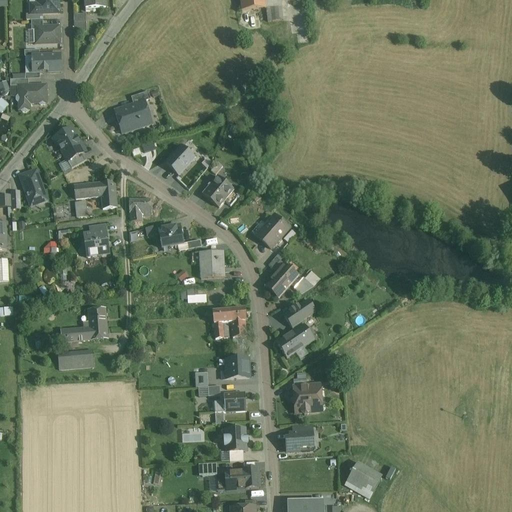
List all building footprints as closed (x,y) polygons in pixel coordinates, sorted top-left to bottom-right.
[(60,15),(59,0),(35,0),(36,3),(29,3),(30,15),(60,15)] [(106,9),(105,0),(85,0),(86,9),(106,9)] [(281,0),(240,0),(241,11),(267,9),(269,23),(283,21),(281,0)] [(86,15),(74,15),(75,23),(86,23),(86,15)] [(43,21),(32,21),(32,31),(36,31),(36,28),(44,28),(43,21)] [(86,33),(86,23),(75,23),(75,33),(86,33)] [(44,28),(36,28),(36,31),(36,45),(60,44),(60,27),(44,28)] [(40,57),(33,57),(33,74),(40,74),(61,73),(61,56),(40,57)] [(47,86),(29,87),(29,80),(26,80),(11,81),(11,87),(19,87),(19,96),(17,98),(17,101),(19,103),(20,111),(21,111),(23,112),(27,112),(29,111),(30,111),(30,104),(39,104),(41,106),(45,106),(46,104),(47,104),(47,86)] [(9,90),(6,83),(0,85),(0,88),(2,95),(5,97),(10,92),(8,91),(9,90)] [(149,92),(132,98),(134,105),(143,102),(143,103),(151,100),(149,92)] [(1,99),(0,99),(0,113),(1,114),(9,106),(1,99)] [(134,105),(115,111),(117,115),(123,135),(152,125),(148,111),(146,112),(143,103),(143,102),(134,105)] [(72,129),(55,139),(54,139),(54,142),(56,145),(58,145),(59,146),(66,158),(81,150),(78,146),(79,143),(72,129)] [(182,147),(167,164),(179,175),(195,159),(182,147)] [(223,166),(218,162),(211,171),(216,175),(223,166)] [(37,171),(20,177),(29,201),(36,198),(39,204),(48,201),(37,171)] [(167,180),(186,196),(191,190),(172,175),(167,180)] [(234,191),(218,177),(203,195),(219,209),(225,202),(234,191)] [(115,183),(101,184),(102,197),(103,210),(118,209),(115,183)] [(101,184),(74,186),(75,200),(89,199),(89,200),(90,200),(92,200),(92,198),(102,197),(101,184)] [(234,191),(225,202),(230,206),(239,196),(234,191)] [(0,208),(11,207),(10,194),(0,195),(0,208)] [(275,202),(270,198),(266,202),(271,206),(275,202)] [(151,200),(136,201),(136,212),(136,222),(142,222),(143,222),(143,217),(151,217),(151,200)] [(86,203),(76,204),(78,220),(88,219),(86,203)] [(275,217),(257,237),(271,250),(289,230),(287,227),(282,223),(275,217)] [(162,224),(146,229),(147,237),(159,235),(159,232),(163,231),(162,224)] [(104,226),(90,228),(91,235),(105,233),(104,226)] [(163,231),(159,232),(159,235),(162,250),(184,246),(180,228),(163,231)] [(131,232),(132,241),(146,239),(145,230),(131,232)] [(91,235),(84,236),(87,258),(102,256),(102,254),(109,253),(108,244),(109,243),(107,232),(91,235)] [(292,232),(284,240),(288,244),(296,235),(295,235),(292,232)] [(200,242),(188,244),(189,250),(201,248),(200,242)] [(223,253),(201,254),(202,263),(200,264),(201,280),(222,279),(222,269),(224,269),(223,253)] [(276,258),(268,267),(273,271),(281,262),(276,258)] [(285,266),(266,288),(279,300),(299,278),(285,266)] [(182,281),(188,275),(184,271),(177,277),(182,281)] [(303,279),(294,290),(302,297),(314,289),(303,279)] [(207,303),(207,289),(181,290),(182,298),(188,298),(188,304),(207,303)] [(305,303),(284,317),(292,329),(313,314),(305,303)] [(14,307),(0,309),(1,316),(14,315),(14,307)] [(106,310),(88,311),(89,324),(91,342),(109,341),(106,310)] [(245,310),(231,311),(232,324),(233,339),(246,338),(245,323),(247,322),(245,310)] [(231,311),(213,313),(215,341),(224,340),(222,325),(228,324),(232,324),(231,311)] [(85,330),(61,332),(62,345),(69,344),(79,343),(91,342),(89,324),(84,324),(85,330)] [(304,326),(277,344),(287,359),(314,341),(304,326)] [(93,352),(77,354),(78,365),(59,367),(60,371),(95,368),(93,352)] [(77,354),(58,355),(59,367),(78,365),(77,354)] [(225,359),(226,381),(252,379),(250,357),(225,359)] [(313,386),(294,388),(296,415),(302,414),(305,416),(308,416),(310,414),(309,409),(316,409),(316,403),(321,402),(320,389),(313,389),(313,386)] [(220,387),(208,388),(208,396),(220,395),(220,387)] [(245,394),(224,396),(226,412),(236,411),(236,413),(246,412),(245,394)] [(224,414),(216,415),(216,426),(224,425),(224,414)] [(245,430),(226,431),(226,437),(224,437),(225,448),(227,448),(227,453),(244,452),(246,452),(246,444),(248,444),(248,438),(245,438),(245,430)] [(294,434),(290,434),(290,439),(286,439),(287,447),(291,447),(291,454),(300,453),(300,450),(314,449),(313,432),(312,432),(294,434)] [(244,452),(230,453),(230,464),(244,463),(244,452)] [(198,464),(199,477),(216,476),(216,464),(198,464)] [(386,478),(361,465),(350,485),(375,499),(386,478)] [(245,490),(260,489),(259,469),(243,470),(243,471),(225,472),(227,492),(245,490)] [(323,511),(323,503),(289,503),(289,511),(323,511)]
